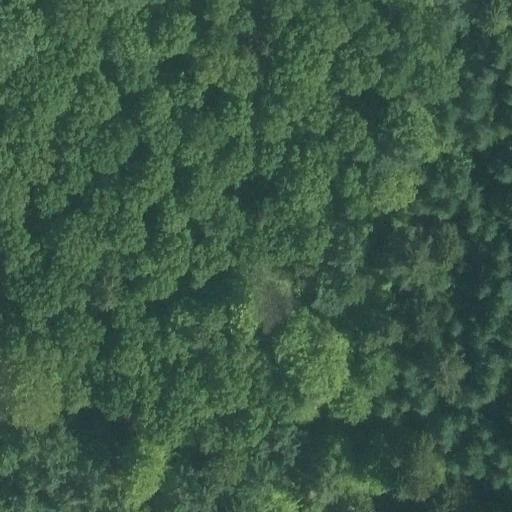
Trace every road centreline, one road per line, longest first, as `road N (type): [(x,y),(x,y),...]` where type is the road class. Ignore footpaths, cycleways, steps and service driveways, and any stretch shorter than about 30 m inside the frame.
road 1 (track): [(479,0),(284,493)]
road 2 (track): [(284,493),(0,378)]
